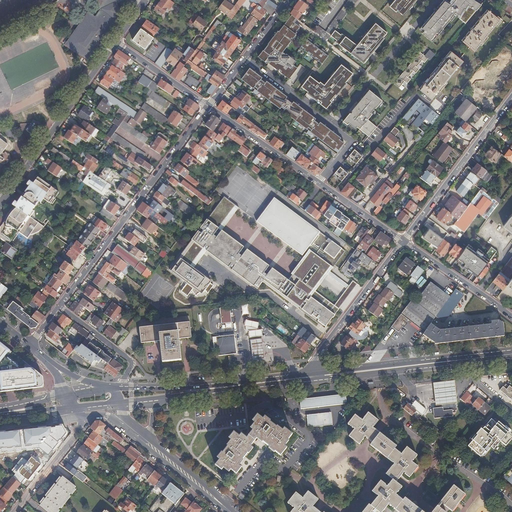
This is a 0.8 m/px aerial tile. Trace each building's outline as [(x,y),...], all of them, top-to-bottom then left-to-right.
[(94,0),(99,9),(101,10),(96,17),(88,12),(65,45),(87,60),(116,20),(114,19),(120,12),(114,1),(117,0),(94,0)] [(170,0),(159,0),(152,11),(160,17),(162,13),(163,14),(167,8),(169,9),(173,2),(170,0)] [(228,14),(234,6),(225,0),(223,0),(222,2),(220,5),(218,7),(228,14)] [(270,15),(274,9),(269,5),(271,2),(268,0),(260,0),(257,5),(265,11),(270,15)] [(298,0),(293,8),(294,8),(301,14),(307,5),(299,0),(298,0)] [(323,30),(319,36),(327,41),(330,36),(335,30),(356,0),(348,0),(328,28),(325,32),(323,30)] [(394,0),(389,7),(396,12),(397,11),(403,16),(416,0),(394,0)] [(465,24),(482,3),(477,0),(452,0),(450,3),(444,0),(420,29),(423,32),(422,33),(432,42),(454,15),(465,24)] [(264,13),(265,11),(257,5),(253,2),(252,2),(250,6),(254,9),(251,14),(252,15),(253,15),(259,20),(260,19),(264,13)] [(240,7),(235,3),(234,6),(228,14),(226,16),(231,19),(240,7)] [(294,8),(289,13),(297,19),(299,17),(301,14),(294,8)] [(462,42),(474,51),(500,20),(488,10),(485,14),(484,14),(478,21),(478,22),(473,29),(472,28),(469,32),(469,33),(467,36),(466,35),(465,37),(465,38),(462,42)] [(194,20),(197,16),(194,13),(187,22),(191,25),(194,20)] [(250,28),(257,20),(248,13),(245,17),(245,18),(246,19),(244,22),(244,23),(244,24),(242,27),(241,26),(237,30),(244,36),(249,30),(250,28)] [(282,75),(288,79),(296,68),(292,65),(295,61),(293,60),(294,59),(289,55),(288,57),(284,53),(283,54),(281,52),(285,47),(286,48),(289,42),(287,41),(289,38),(291,40),(294,35),(292,34),(293,33),(294,33),(296,30),(297,30),(298,29),(297,28),(297,27),(291,22),(293,18),(288,15),(276,31),(274,30),(270,35),(271,36),(265,44),(266,44),(262,50),(261,50),(256,57),(266,64),(267,63),(271,66),(270,67),(275,71),(276,70),(277,71),(276,72),(281,76),(282,75)] [(201,30),(206,23),(197,16),(194,20),(195,21),(192,24),(201,30)] [(156,30),(158,27),(147,19),(140,28),(147,33),(152,36),(154,33),(155,33),(156,31),(156,30)] [(220,22),(217,19),(209,30),(211,31),(211,32),(215,27),(216,27),(220,22)] [(335,30),(330,36),(336,41),(335,42),(339,45),(363,64),(368,58),(367,56),(372,50),(374,51),(384,39),(383,38),(387,33),(375,23),(357,45),(341,34),(340,35),(335,30)] [(313,31),(316,33),(319,36),(323,30),(317,26),(313,31)] [(147,33),(140,28),(132,40),(145,49),(153,37),(152,36),(147,33)] [(211,31),(209,30),(202,40),(204,42),(211,32),(211,31)] [(234,48),(235,48),(241,40),(232,34),(230,38),(226,35),(222,39),(226,42),(234,48)] [(307,37),(300,47),(321,64),(327,56),(324,53),(325,51),(321,48),(320,50),(317,48),(318,46),(314,43),(313,45),(310,42),(311,40),(307,37)] [(215,41),(211,47),(217,51),(227,58),(234,48),(226,42),(226,44),(222,41),(220,44),(215,41)] [(183,54),(183,53),(182,51),(181,48),(177,44),(174,48),(183,54)] [(154,63),(160,67),(165,61),(165,60),(172,50),(166,46),(154,63)] [(171,64),(174,66),(183,54),(174,48),(172,50),(165,60),(168,61),(169,61),(171,62),(171,64)] [(129,61),(130,60),(118,51),(113,58),(115,59),(123,64),(125,65),(128,60),(129,61)] [(199,51),(192,61),(196,64),(203,54),(199,51)] [(227,58),(217,51),(212,58),(223,66),(226,61),(227,62),(228,59),(227,58)] [(394,84),(399,88),(404,82),(407,84),(410,80),(408,77),(413,71),(416,73),(419,69),(416,67),(422,61),(424,63),(428,59),(430,61),(435,55),(431,51),(428,54),(427,53),(424,56),(420,52),(394,84)] [(419,90),(431,100),(443,86),(443,85),(445,82),(446,82),(463,62),(451,52),(448,55),(447,55),(441,63),(442,63),(434,72),(434,71),(427,79),(428,80),(425,83),(425,82),(422,86),(422,87),(419,90)] [(461,57),(466,61),(470,55),(465,52),(461,57)] [(119,69),(123,64),(115,59),(110,65),(112,65),(121,71),(121,70),(119,69)] [(184,65),(175,78),(179,80),(187,69),(184,67),(186,65),(202,76),(203,75),(205,76),(204,78),(208,80),(212,83),(217,86),(220,82),(212,76),(201,68),(198,66),(190,60),(188,59),(186,61),(184,65)] [(496,93),(499,89),(498,84),(500,81),(499,80),(502,76),(504,77),(505,75),(509,74),(511,70),(511,64),(508,64),(506,63),(504,65),(502,63),(500,65),(498,65),(498,62),(497,61),(492,62),(490,64),(490,66),(488,66),(486,68),(487,70),(487,72),(485,74),(481,71),(478,74),(481,77),(481,78),(483,77),(484,80),(476,81),(474,84),(476,85),(476,88),(481,91),(484,91),(487,92),(489,90),(492,90),(496,93)] [(173,76),(175,78),(184,65),(180,62),(170,75),(173,76)] [(121,71),(112,65),(105,75),(117,82),(118,83),(124,74),(121,71)] [(330,101),(335,95),(337,96),(347,84),(345,83),(353,74),(341,65),(324,85),(320,82),(319,83),(309,76),(301,87),(307,92),(306,93),(313,99),(314,97),(321,102),(320,104),(326,109),(332,102),(330,101)] [(312,133),(337,153),(341,147),(344,143),(339,139),(340,138),(320,122),(318,124),(314,120),(315,118),(293,101),(291,103),(285,98),(286,97),(266,81),(265,83),(260,79),(261,77),(249,68),(241,79),(253,88),(254,87),(257,89),(256,90),(254,89),(252,92),(256,95),(258,92),(280,109),(281,107),(284,109),(283,111),(281,110),(279,113),(283,116),(285,113),(306,129),(308,127),(311,130),(310,131),(308,130),(306,133),(310,136),(312,133)] [(212,76),(220,82),(224,76),(216,70),(212,76)] [(117,82),(105,75),(99,84),(107,89),(110,84),(114,86),(117,82)] [(146,88),(151,81),(142,75),(137,82),(146,88)] [(157,87),(168,94),(172,88),(171,87),(162,81),(161,80),(158,85),(157,86),(157,87)] [(157,86),(158,85),(151,81),(146,88),(149,90),(151,91),(153,92),(157,87),(157,86)] [(207,90),(211,93),(217,86),(212,83),(207,90)] [(129,117),(132,119),(136,114),(97,87),(94,92),(103,98),(108,101),(119,109),(127,114),(126,115),(129,117)] [(368,137),(376,127),(367,120),(375,111),(373,110),(375,108),(376,108),(382,101),(369,90),(351,111),(352,112),(350,114),(350,113),(343,121),(347,125),(348,123),(355,128),(357,127),(368,137)] [(153,92),(151,91),(148,96),(147,97),(163,106),(166,100),(153,92)] [(241,102),(244,105),(250,97),(242,91),(240,94),(236,99),(241,102)] [(178,103),(179,101),(175,98),(174,98),(172,96),(171,96),(169,95),(168,97),(178,103)] [(186,106),(194,111),(198,106),(194,103),(189,99),(186,97),(182,103),(186,106)] [(97,104),(108,111),(110,108),(105,105),(108,101),(103,98),(100,102),(99,101),(97,104)] [(249,108),(244,105),(241,102),(240,102),(234,98),(232,101),(229,104),(236,109),(238,107),(239,108),(240,107),(246,112),(249,108)] [(418,99),(402,118),(406,121),(415,109),(421,113),(412,123),(418,128),(426,118),(433,124),(439,116),(418,99)] [(465,121),(477,107),(466,99),(454,113),(463,120),(465,121)] [(222,111),(226,113),(231,107),(222,100),(217,107),(222,111)] [(146,114),(163,125),(167,118),(143,103),(140,108),(139,109),(146,114)] [(106,114),(108,111),(97,104),(97,105),(98,106),(97,108),(106,114)] [(77,115),(87,122),(90,118),(91,119),(94,113),(83,106),(83,107),(82,107),(81,109),(81,110),(77,115)] [(194,111),(186,106),(183,109),(192,115),(194,111)] [(122,116),(120,119),(122,121),(126,115),(127,114),(119,109),(116,112),(122,116)] [(146,114),(139,109),(138,110),(136,114),(132,119),(136,122),(139,124),(146,114)] [(167,120),(175,126),(176,125),(177,126),(183,118),(182,117),(182,116),(173,111),(167,120)] [(482,116),(477,112),(472,118),(477,122),(482,116)] [(248,129),(252,123),(240,114),(236,120),(239,123),(242,119),(247,123),(245,126),(248,129)] [(122,121),(132,127),(136,122),(132,119),(129,117),(126,115),(122,121)] [(210,130),(217,136),(218,134),(220,136),(227,126),(225,125),(223,123),(216,133),(213,131),(220,121),(212,116),(205,126),(210,130)] [(25,130),(35,138),(43,127),(32,119),(30,123),(25,130)] [(92,136),(97,129),(82,120),(79,124),(80,125),(78,128),(92,136)] [(456,131),(463,137),(471,127),(465,121),(463,120),(460,124),(462,125),(461,127),(460,126),(456,131)] [(122,121),(118,126),(144,143),(147,138),(132,127),(122,121)] [(444,142),(445,143),(451,136),(449,134),(451,132),(450,130),(453,127),(447,122),(438,133),(441,135),(439,138),(444,142)] [(258,134),(264,138),(267,134),(264,132),(252,123),(248,129),(257,135),(258,134)] [(496,127),(502,132),(505,127),(499,123),(496,127)] [(113,133),(118,126),(115,124),(106,136),(107,137),(109,138),(113,133)] [(206,135),(213,141),(215,139),(219,142),(225,134),(227,136),(232,129),(227,126),(220,136),(218,134),(217,136),(210,130),(208,132),(207,131),(205,133),(206,135)] [(227,136),(234,141),(237,136),(234,134),(235,132),(232,129),(227,136)] [(68,131),(64,138),(77,147),(82,139),(68,131)] [(414,140),(417,143),(425,133),(422,131),(414,140)] [(110,138),(111,139),(132,153),(142,159),(145,154),(113,133),(109,138),(110,138)] [(384,140),(393,147),(398,141),(389,133),(384,140)] [(198,146),(206,152),(212,143),(213,141),(206,135),(198,146)] [(154,142),(162,148),(163,148),(167,142),(158,136),(154,142)] [(237,136),(234,141),(241,146),(242,145),(246,139),(243,137),(242,136),(240,138),(237,136)] [(275,147),(277,149),(279,146),(282,142),(280,141),(281,140),(279,139),(278,140),(274,137),(269,143),(275,147)] [(150,148),(159,154),(162,148),(154,142),(150,148)] [(201,156),(203,158),(207,152),(206,152),(198,146),(195,144),(193,142),(189,147),(192,149),(201,156)] [(433,157),(442,163),(453,148),(445,143),(444,142),(433,157)] [(57,154),(67,161),(69,157),(49,144),(47,147),(58,153),(57,154)] [(237,151),(246,157),(250,151),(242,145),(241,146),(240,146),(241,147),(237,151)] [(311,156),(319,162),(325,154),(315,145),(308,154),(309,154),(311,156)] [(494,161),(500,153),(491,146),(485,154),(494,161)] [(290,157),(294,160),(300,153),(291,147),(286,155),(290,157)] [(371,155),(380,161),(383,157),(384,158),(387,155),(377,148),(371,155)] [(111,158),(111,159),(113,156),(103,149),(101,152),(111,158)] [(188,154),(197,161),(201,156),(192,149),(188,154)] [(354,150),(348,157),(352,161),(356,164),(362,156),(354,150)] [(134,162),(147,170),(151,165),(142,159),(132,153),(131,155),(136,159),(134,162)] [(188,154),(186,153),(180,162),(187,167),(188,166),(191,162),(192,163),(195,165),(198,162),(197,161),(188,154)] [(259,153),(256,157),(255,158),(261,162),(264,159),(265,157),(259,153)] [(89,171),(92,172),(95,167),(91,164),(93,162),(95,164),(98,160),(88,154),(82,162),(85,163),(83,166),(87,169),(89,171)] [(117,156),(127,163),(129,160),(118,154),(117,156)] [(306,169),(311,162),(308,159),(304,156),(301,154),(295,161),(301,165),(306,169)] [(319,162),(311,156),(310,158),(308,159),(311,162),(316,166),(319,162)] [(46,158),(41,165),(49,170),(54,163),(46,158)] [(120,167),(123,169),(125,168),(111,159),(111,158),(108,163),(114,167),(115,166),(119,168),(120,167)] [(264,159),(261,162),(261,163),(267,168),(272,161),(268,158),(267,159),(266,160),(264,159)] [(73,160),(70,163),(78,168),(78,167),(84,171),(83,173),(84,174),(86,175),(89,171),(87,169),(83,166),(73,160)] [(426,170),(436,177),(443,169),(433,161),(426,170)] [(316,166),(311,162),(306,169),(311,172),(314,174),(318,174),(322,170),(316,166)] [(471,170),(482,178),(484,175),(483,174),(486,169),(477,163),(471,170)] [(188,172),(178,164),(173,170),(182,176),(194,186),(195,187),(198,183),(191,178),(190,177),(191,176),(189,175),(189,176),(186,175),(188,172)] [(84,178),(82,181),(85,183),(103,196),(114,179),(118,180),(122,182),(122,181),(124,182),(126,179),(120,175),(105,165),(98,176),(92,172),(89,171),(86,175),(84,178)] [(272,178),(281,185),(285,180),(280,176),(284,171),(277,165),(276,166),(273,171),(276,173),(272,178)] [(250,169),(256,174),(259,171),(252,166),(250,169)] [(341,181),(348,174),(340,167),(333,175),(337,178),(341,181)] [(356,179),(366,187),(373,178),(375,180),(378,176),(366,167),(356,179)] [(126,179),(133,183),(135,185),(139,177),(130,171),(125,168),(120,175),(126,179)] [(130,171),(139,177),(141,178),(143,175),(133,168),(130,171)] [(420,178),(429,184),(432,180),(433,181),(436,177),(426,170),(426,169),(420,178)] [(179,184),(180,184),(181,182),(180,182),(177,179),(177,176),(172,174),(166,170),(165,172),(169,175),(175,180),(176,181),(179,184)] [(466,178),(473,183),(474,184),(478,178),(479,178),(478,178),(479,177),(471,171),(466,178)] [(166,179),(174,186),(176,184),(178,185),(180,184),(179,184),(176,181),(175,180),(169,175),(166,179)] [(70,179),(79,185),(81,182),(72,176),(70,179)] [(3,221),(0,225),(0,238),(5,242),(7,244),(17,231),(26,237),(28,235),(37,232),(41,229),(43,227),(29,217),(34,211),(32,210),(41,198),(47,202),(51,198),(52,199),(56,192),(36,178),(32,184),(31,183),(24,191),(22,192),(21,193),(21,195),(21,197),(14,206),(16,207),(13,210),(10,213),(8,216),(7,219),(5,222),(3,221)] [(456,191),(463,196),(473,183),(466,178),(456,191)] [(133,183),(126,179),(124,182),(122,181),(122,182),(117,189),(125,194),(133,183)] [(378,206),(379,205),(382,201),(394,186),(386,180),(370,200),(378,206)] [(76,190),(79,192),(85,183),(82,181),(81,182),(79,185),(76,190)] [(193,194),(204,203),(207,199),(202,196),(200,194),(194,189),(192,188),(183,181),(181,182),(180,184),(181,185),(193,194)] [(357,189),(348,182),(340,192),(349,199),(357,189)] [(409,200),(415,204),(419,199),(420,200),(428,189),(419,182),(417,185),(416,185),(412,189),(411,188),(407,193),(411,197),(409,200)] [(157,192),(166,199),(169,194),(172,196),(176,192),(164,183),(162,185),(159,188),(157,192)] [(285,188),(291,193),(292,192),(295,187),(289,183),(285,188)] [(396,184),(394,186),(382,201),(385,204),(399,187),(396,184)] [(191,196),(193,194),(181,185),(180,187),(191,196)] [(299,199),(301,201),(306,194),(300,189),(299,190),(298,192),(295,196),(299,199)] [(492,198),(485,192),(481,190),(480,189),(467,207),(447,192),(444,195),(449,199),(435,217),(444,223),(451,214),(458,218),(454,224),(464,231),(471,221),(480,227),(486,219),(498,202),(492,198)] [(166,206),(167,206),(169,203),(170,202),(166,199),(157,192),(154,196),(162,203),(166,206)] [(299,199),(295,196),(294,195),(293,194),(289,199),(295,204),(296,203),(299,199)] [(164,209),(166,206),(162,203),(154,196),(151,199),(164,209)] [(321,233),(304,256),(303,257),(314,265),(295,291),(219,234),(216,232),(235,206),(238,208),(239,208),(224,197),(223,198),(170,269),(169,270),(175,275),(186,283),(193,288),(197,294),(199,293),(206,289),(211,281),(193,268),(190,266),(204,247),(207,250),(206,251),(228,268),(229,266),(232,268),(231,270),(253,287),(255,285),(257,287),(256,289),(257,289),(262,282),(322,327),(324,325),(326,326),(339,309),(336,307),(315,291),(313,290),(325,273),(327,275),(330,272),(345,251),(321,233)] [(304,256),(321,233),(274,198),(257,221),(256,222),(302,256),(303,255),(304,256)] [(103,208),(114,215),(120,207),(108,199),(106,202),(102,207),(103,208)] [(405,207),(412,212),(417,205),(415,204),(409,200),(407,199),(406,200),(409,202),(405,207)] [(174,205),(192,219),(197,213),(179,200),(174,205)] [(318,206),(313,203),(311,201),(309,204),(311,206),(315,209),(318,206)] [(146,218),(154,225),(157,221),(149,215),(153,210),(152,210),(147,205),(142,202),(136,211),(146,218)] [(319,212),(323,216),(330,206),(331,205),(326,202),(323,205),(322,207),(318,212),(319,212)] [(309,204),(306,208),(304,211),(306,212),(314,218),(319,212),(318,212),(315,209),(311,206),(309,204)] [(314,265),(303,257),(291,274),(292,275),(288,280),(222,230),(238,208),(235,206),(216,232),(219,234),(295,291),(314,265)] [(342,214),(330,206),(323,216),(330,220),(329,222),(334,225),(333,225),(336,228),(337,229),(334,233),(338,235),(341,231),(342,231),(343,229),(349,221),(349,220),(341,214),(342,214)] [(152,210),(153,210),(155,212),(160,216),(161,216),(164,214),(164,213),(162,212),(155,207),(152,210)] [(404,224),(410,217),(407,215),(409,212),(403,207),(401,210),(402,211),(397,218),(396,218),(404,224)] [(100,212),(110,220),(114,215),(103,208),(100,212)] [(511,214),(503,226),(511,233),(511,214)] [(90,223),(100,229),(102,231),(107,224),(105,223),(106,223),(105,222),(105,223),(95,216),(90,223)] [(154,231),(158,227),(154,225),(146,218),(143,223),(144,224),(143,225),(141,227),(151,235),(153,231),(154,231)] [(425,223),(439,234),(442,229),(428,218),(425,223)] [(343,229),(351,234),(357,226),(349,221),(343,229)] [(76,241),(86,248),(86,249),(89,245),(88,245),(90,242),(91,242),(93,239),(95,236),(97,233),(100,229),(90,223),(88,226),(87,225),(85,228),(86,229),(84,232),(83,231),(81,234),(82,235),(80,238),(78,237),(76,241)] [(138,240),(143,244),(143,243),(145,242),(147,239),(138,232),(139,231),(136,230),(136,231),(132,228),(132,229),(129,227),(126,230),(135,237),(138,240)] [(369,231),(363,240),(356,249),(360,252),(363,249),(366,251),(373,241),(368,238),(375,229),(372,227),(369,231)] [(357,235),(363,240),(369,231),(365,228),(364,229),(362,228),(357,235)] [(437,247),(443,239),(429,228),(423,236),(437,247)] [(374,241),(382,246),(384,244),(387,245),(391,240),(380,232),(374,241)] [(124,239),(134,246),(138,240),(135,237),(129,233),(124,239)] [(443,256),(451,245),(443,239),(437,247),(435,250),(443,256)] [(68,246),(79,254),(81,255),(83,251),(82,250),(83,248),(85,249),(86,248),(76,241),(73,244),(70,242),(68,246)] [(0,249),(0,251),(10,259),(16,250),(7,244),(5,242),(3,246),(2,248),(0,249)] [(127,264),(141,275),(147,267),(139,261),(129,253),(118,244),(111,252),(113,254),(127,264)] [(457,258),(463,250),(455,244),(454,245),(449,252),(457,258)] [(157,254),(163,258),(170,249),(164,245),(157,254)] [(457,258),(455,260),(477,277),(478,276),(487,263),(496,251),(491,246),(487,251),(489,253),(487,256),(487,255),(484,259),(481,256),(483,254),(477,249),(475,251),(467,245),(463,250),(457,258)] [(59,257),(69,265),(73,260),(74,261),(79,254),(68,246),(66,249),(69,251),(66,255),(63,253),(59,257)] [(139,261),(144,254),(134,246),(129,253),(139,261)] [(379,256),(381,253),(373,247),(367,255),(375,261),(379,256)] [(361,262),(367,266),(372,260),(360,252),(356,249),(340,271),(349,278),(351,276),(346,272),(348,269),(353,273),(356,270),(356,271),(360,266),(359,265),(361,262)] [(121,272),(127,264),(113,254),(110,257),(111,258),(108,263),(113,266),(118,270),(121,272)] [(61,270),(68,275),(73,267),(69,265),(59,257),(57,255),(54,259),(56,260),(57,259),(63,264),(61,267),(59,265),(55,262),(54,265),(61,270)] [(511,277),(511,256),(493,281),(503,289),(507,285),(511,277)] [(406,275),(415,264),(406,257),(397,268),(406,275)] [(108,263),(105,260),(103,263),(104,264),(98,273),(99,274),(105,278),(109,281),(112,277),(108,274),(110,271),(118,276),(121,272),(118,270),(113,266),(108,263)] [(481,278),(491,266),(487,263),(478,276),(481,278)] [(211,279),(216,272),(205,265),(201,271),(211,279)] [(413,285),(424,271),(417,266),(410,276),(412,277),(408,282),(413,285)] [(50,274),(53,276),(62,282),(65,284),(71,276),(68,275),(61,270),(56,276),(51,272),(50,274)] [(330,272),(327,275),(349,291),(350,292),(353,289),(351,288),(330,272)] [(325,273),(313,290),(315,291),(327,275),(325,273)] [(124,301),(128,296),(109,281),(105,278),(99,274),(97,276),(96,275),(93,278),(95,279),(93,282),(101,288),(102,288),(102,289),(104,286),(124,301)] [(53,276),(47,285),(57,293),(61,288),(59,287),(62,282),(53,276)] [(394,294),(399,298),(403,293),(397,288),(398,287),(390,281),(386,287),(394,294)] [(415,302),(436,317),(449,297),(430,282),(415,302)] [(47,285),(43,290),(49,294),(54,298),(57,293),(47,285)] [(93,301),(100,292),(90,285),(87,289),(85,292),(84,294),(83,294),(93,301)] [(378,294),(387,300),(388,301),(394,294),(386,287),(384,290),(382,289),(378,294)] [(436,317),(444,322),(463,294),(455,289),(449,297),(436,317)] [(49,294),(43,290),(40,294),(46,298),(49,294)] [(38,292),(28,304),(33,308),(36,311),(46,298),(40,294),(38,292)] [(373,302),(381,308),(387,300),(378,294),(377,293),(373,298),(375,299),(373,302)] [(15,300),(22,306),(25,302),(18,296),(15,300)] [(23,309),(11,300),(4,309),(30,329),(36,328),(39,324),(30,317),(22,311),(23,309)] [(408,319),(425,332),(431,323),(436,317),(415,302),(412,300),(401,314),(408,319)] [(83,306),(75,301),(73,304),(71,303),(69,305),(71,306),(69,309),(77,314),(83,306)] [(115,322),(124,311),(113,302),(104,314),(110,318),(113,320),(115,322)] [(368,311),(377,317),(383,310),(381,308),(373,302),(372,302),(370,305),(371,307),(368,311)] [(241,306),(242,316),(249,315),(248,305),(241,306)] [(232,323),(230,308),(220,309),(222,324),(225,324),(232,323)] [(30,317),(39,324),(44,317),(36,311),(32,317),(31,316),(30,317)] [(86,320),(89,322),(91,319),(93,317),(94,315),(91,313),(86,320)] [(57,322),(64,328),(67,324),(68,325),(72,320),(70,319),(63,314),(57,322)] [(408,319),(401,314),(391,327),(398,332),(408,319)] [(96,330),(99,332),(102,328),(100,326),(103,322),(104,323),(103,324),(105,325),(106,324),(108,320),(105,318),(102,321),(94,315),(93,317),(91,319),(93,321),(91,323),(93,325),(95,326),(98,328),(96,330)] [(140,332),(141,343),(160,341),(162,362),(181,360),(179,339),(192,338),(189,317),(139,322),(140,332)] [(246,320),(246,321),(245,325),(245,326),(246,327),(246,332),(249,332),(249,333),(248,333),(249,337),(250,338),(249,338),(252,338),(262,337),(263,337),(263,336),(262,336),(263,336),(262,333),(262,331),(262,332),(262,331),(262,330),(259,330),(257,331),(258,329),(259,323),(246,320)] [(367,331),(363,328),(365,325),(358,320),(354,325),(352,323),(348,328),(350,330),(347,333),(356,340),(364,339),(367,335),(367,331)] [(435,343),(504,336),(503,323),(499,320),(491,321),(492,324),(439,329),(431,323),(425,332),(423,334),(435,342),(435,343)] [(60,336),(64,340),(66,337),(59,332),(62,329),(53,322),(48,328),(50,329),(60,336)] [(70,328),(67,333),(69,335),(71,333),(72,334),(79,339),(79,340),(80,339),(81,337),(83,339),(82,340),(83,341),(81,344),(85,347),(93,337),(89,334),(88,333),(75,322),(70,328)] [(116,332),(108,326),(103,333),(111,339),(116,332)] [(124,337),(128,332),(125,330),(122,327),(118,333),(123,336),(124,337)] [(46,335),(55,342),(60,336),(50,329),(46,335)] [(301,339),(309,345),(315,337),(308,331),(301,339)] [(293,341),(291,343),(294,345),(300,338),(293,333),(292,334),(294,336),(291,339),(291,340),(293,341)] [(340,344),(350,351),(357,341),(347,334),(340,344)] [(218,350),(219,357),(237,355),(237,354),(235,335),(213,338),(213,343),(214,350),(217,350),(217,351),(218,350)] [(93,337),(85,347),(90,350),(97,340),(93,337)] [(300,338),(294,345),(304,353),(310,346),(309,345),(301,339),(300,338)] [(0,392),(45,387),(51,379),(0,339),(0,392)] [(252,361),(265,360),(263,339),(250,341),(252,361)] [(64,348),(61,352),(67,357),(70,353),(74,348),(68,343),(64,348)] [(81,344),(79,347),(78,348),(80,350),(80,349),(87,354),(92,357),(95,360),(94,361),(95,362),(96,361),(98,362),(101,359),(99,357),(90,350),(85,347),(81,344)] [(111,359),(115,353),(112,351),(107,356),(105,354),(102,358),(100,356),(99,357),(101,359),(108,364),(111,359)] [(94,361),(90,365),(103,370),(113,377),(114,377),(118,372),(108,364),(101,359),(98,362),(96,361),(95,362),(94,361)] [(122,366),(111,359),(108,364),(118,372),(122,366)] [(436,405),(442,405),(442,404),(456,403),(457,403),(456,396),(454,381),(433,383),(436,405)] [(508,397),(511,391),(511,387),(510,386),(508,387),(507,390),(504,387),(503,387),(500,390),(508,397)] [(473,399),(466,392),(460,399),(468,405),(473,399)] [(345,394),(299,399),(300,409),(346,404),(345,394)] [(478,410),(484,403),(481,400),(480,400),(478,398),(472,404),(478,410)] [(452,410),(452,412),(455,412),(455,411),(455,410),(456,410),(456,403),(442,404),(442,405),(442,407),(443,407),(444,411),(452,410)] [(488,406),(484,403),(478,410),(484,415),(490,408),(488,406)] [(403,409),(411,416),(416,411),(408,404),(403,409)] [(452,416),(452,412),(452,410),(444,411),(443,407),(442,407),(433,408),(433,411),(434,418),(444,417),(444,419),(446,418),(446,416),(452,416)] [(306,415),(308,427),(332,424),(331,412),(306,415)] [(373,440),(379,432),(373,427),(378,420),(368,412),(363,419),(355,413),(348,422),(355,428),(350,435),(360,443),(366,435),(373,440)] [(253,430),(249,435),(255,440),(257,438),(258,437),(263,441),(270,446),(273,448),(276,451),(277,452),(281,455),(287,447),(285,446),(284,445),(288,439),(293,434),(285,428),(283,430),(282,431),(280,429),(277,427),(276,426),(270,421),(265,417),(263,419),(258,414),(253,421),(255,422),(256,423),(252,429),(253,430)] [(491,419),(488,423),(482,430),(480,429),(478,431),(471,439),(473,440),(471,442),(468,446),(480,456),(483,453),(485,451),(486,452),(493,445),(495,447),(496,446),(500,441),(506,445),(509,441),(511,438),(511,435),(508,432),(509,431),(498,422),(496,424),(491,419)] [(105,426),(99,420),(95,422),(90,428),(94,431),(102,437),(109,443),(113,446),(122,453),(125,450),(113,442),(112,443),(111,442),(113,438),(120,444),(123,440),(113,432),(108,428),(105,432),(104,434),(102,433),(104,430),(103,429),(105,426)] [(62,426),(0,432),(0,452),(40,448),(49,456),(66,433),(62,426)] [(102,437),(94,431),(89,438),(99,445),(100,443),(105,447),(109,443),(102,437)] [(251,446),(254,442),(255,440),(249,435),(247,438),(246,439),(241,434),(240,436),(234,432),(229,438),(232,440),(233,440),(228,446),(219,458),(220,459),(219,460),(216,465),(222,470),(224,468),(225,467),(230,471),(231,469),(237,474),(239,470),(242,467),(240,466),(239,465),(243,459),(248,453),(253,447),(251,446)] [(371,443),(388,457),(394,449),(396,446),(379,432),(373,440),(371,443)] [(99,445),(89,438),(83,444),(93,452),(94,453),(98,456),(100,454),(96,452),(100,447),(99,445)] [(77,453),(85,458),(87,455),(88,456),(90,454),(89,453),(91,451),(83,445),(77,453)] [(140,454),(131,446),(124,455),(134,462),(138,456),(140,454)] [(420,511),(422,510),(406,497),(403,500),(396,494),(402,487),(396,482),(403,472),(404,473),(409,478),(418,466),(412,461),(417,455),(407,446),(401,454),(394,449),(388,457),(395,462),(387,473),(393,478),(388,485),(386,484),(386,483),(382,479),(373,491),(379,496),(371,505),(369,504),(362,511),(381,511),(389,503),(400,511),(420,511)] [(70,462),(77,468),(83,460),(76,454),(70,462)] [(145,462),(147,462),(149,460),(144,456),(140,454),(138,456),(145,462)] [(132,465),(128,470),(132,473),(135,469),(138,471),(145,462),(138,456),(134,462),(132,465)] [(15,474),(13,477),(21,484),(26,478),(28,480),(41,464),(32,457),(28,461),(24,458),(12,472),(15,474)] [(86,477),(77,470),(77,471),(67,463),(64,467),(83,482),(86,477)] [(138,474),(146,479),(153,470),(151,469),(152,467),(146,463),(138,474)] [(511,464),(508,469),(504,473),(504,474),(502,476),(511,484),(511,464)] [(165,473),(162,471),(159,475),(154,471),(153,470),(146,479),(147,480),(154,486),(161,477),(165,473)] [(40,505),(48,511),(56,511),(76,486),(63,476),(40,505)] [(125,477),(123,476),(118,482),(121,485),(126,478),(125,477)] [(21,484),(13,477),(10,480),(8,479),(6,480),(7,481),(3,486),(4,487),(13,494),(21,484)] [(161,477),(154,486),(153,488),(155,490),(157,487),(163,491),(169,483),(161,477)] [(116,485),(114,483),(110,488),(116,493),(120,488),(118,486),(116,485)] [(169,483),(163,491),(161,494),(175,505),(183,495),(184,494),(169,483)] [(454,484),(441,502),(450,509),(452,511),(465,493),(454,484)] [(13,494),(4,487),(0,492),(0,495),(1,496),(7,501),(13,494)] [(324,511),(321,511),(314,506),(319,499),(309,491),(304,498),(296,492),(288,502),(296,508),(292,511),(324,511)] [(0,511),(8,503),(7,501),(1,496),(0,496),(0,511)] [(137,505),(128,498),(124,503),(122,502),(119,505),(127,511),(128,511),(131,509),(133,511),(137,505)] [(191,503),(189,501),(184,507),(187,509),(185,511),(199,511),(202,509),(197,506),(198,505),(193,502),(192,503),(191,503)] [(448,511),(450,509),(441,502),(432,511),(424,511),(422,510),(420,511),(448,511)]
